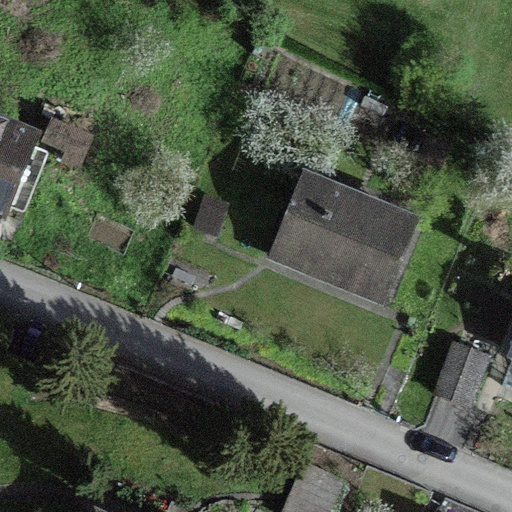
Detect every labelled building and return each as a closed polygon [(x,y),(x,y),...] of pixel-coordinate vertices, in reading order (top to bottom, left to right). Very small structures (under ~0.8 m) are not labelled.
[(0,220),(1,221),(33,144),(0,130),(0,220)] [(423,224),(304,175),(267,261),(387,311),(423,224)] [(491,359),(453,344),(432,398),(470,412),(491,359)] [(511,347),(506,362),(511,364),(511,365),(503,387),(511,390),(511,347)] [(332,511),(345,485),(303,466),(281,511),(332,511)]
